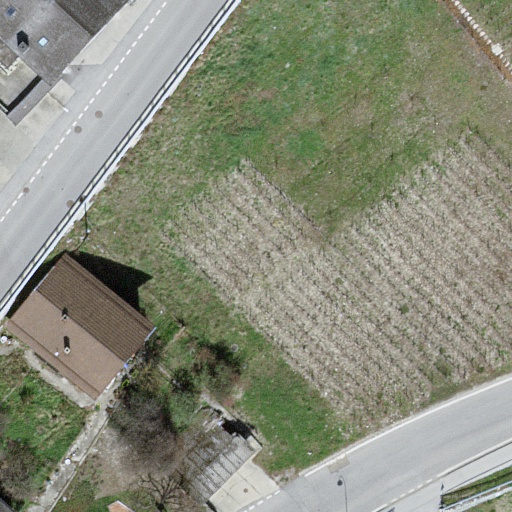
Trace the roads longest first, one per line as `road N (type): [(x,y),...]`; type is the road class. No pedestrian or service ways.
road 1 (tertiary): [(211,0),(0,286)]
road 2 (tertiary): [(334,511),(392,470),(511,422)]
